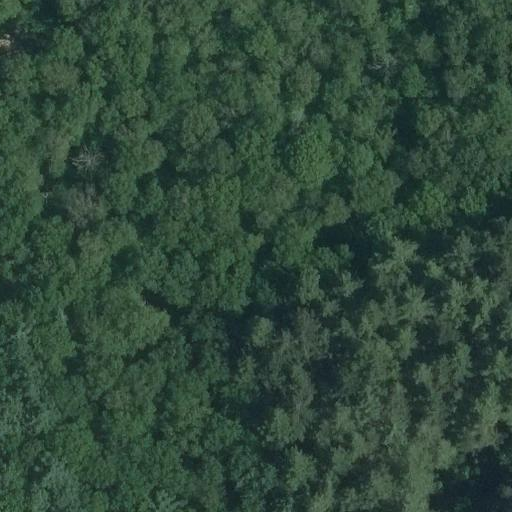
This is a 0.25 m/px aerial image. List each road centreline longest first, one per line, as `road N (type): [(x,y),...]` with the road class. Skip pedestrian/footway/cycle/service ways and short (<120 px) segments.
road 1 (track): [(296,511),(231,369),(128,16),(179,0)]
road 2 (track): [(0,60),(128,16)]
